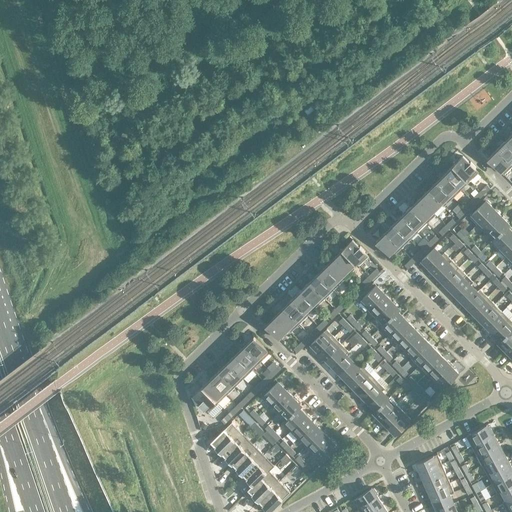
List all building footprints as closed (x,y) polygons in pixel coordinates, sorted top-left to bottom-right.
[(305,110),(308,114),(314,110),(311,105),(305,110)] [(511,147),(505,141),(496,149),(511,164),(511,163),(510,162),(511,160),(511,147)] [(511,165),(511,164),(496,149),(488,158),(504,174),(511,165)] [(463,156),(454,164),(470,181),(479,172),(475,168),(476,167),(470,162),(470,163),(463,156)] [(470,181),(454,164),(445,173),(461,189),(470,181)] [(461,189),(445,173),(437,181),(453,198),(461,189)] [(453,198),(437,181),(428,190),(444,206),(453,198)] [(486,185),(480,191),(483,194),(490,188),(486,185)] [(445,207),(444,206),(428,190),(419,198),(435,215),(437,216),(445,207)] [(483,194),(480,191),(473,198),(477,201),(483,194)] [(435,215),(419,198),(411,207),(427,223),(435,215)] [(469,216),(477,224),(494,208),(486,200),(469,216)] [(469,201),(463,208),(466,211),(473,205),(469,201)] [(427,223),(411,207),(402,215),(418,231),(427,223)] [(466,211),(463,208),(456,214),(459,218),(466,211)] [(501,216),(494,208),(477,224),(485,232),(501,216)] [(418,231),(402,215),(394,223),(410,240),(418,231)] [(509,224),(501,216),(485,232),(492,239),(490,241),(490,242),(509,224)] [(452,218),(445,225),(449,228),(455,222),(452,218)] [(410,240),(394,223),(385,232),(401,248),(410,240)] [(509,224),(490,242),(498,250),(511,235),(511,231),(507,226),(509,224)] [(449,228),(445,225),(439,231),(442,235),(449,228)] [(460,230),(456,233),(462,239),(466,236),(460,230)] [(401,248),(385,232),(376,241),(392,257),(401,248)] [(458,239),(453,234),(450,237),(455,242),(458,239)] [(435,235),(428,242),(432,245),(438,239),(435,235)] [(511,250),(511,235),(498,250),(505,257),(511,250)] [(472,242),(466,236),(462,239),(468,245),(472,242)] [(352,239),(343,248),(359,265),(368,256),(364,252),(365,251),(360,246),(359,247),(352,239)] [(463,244),(458,239),(455,242),(460,248),(463,244)] [(432,245),(428,242),(422,248),(425,251),(432,245)] [(475,245),(471,248),(477,254),(481,251),(475,245)] [(421,260),(429,268),(442,255),(434,247),(421,260)] [(359,265),(343,248),(335,257),(351,273),(351,272),(349,270),(356,263),(359,265)] [(472,254),(467,248),(464,251),(469,257),(472,254)] [(487,257),(481,251),(477,254),(483,261),(487,257)] [(418,252),(411,258),(414,262),(421,255),(418,252)] [(444,252),(442,255),(429,268),(436,275),(452,260),(444,252)] [(478,259),(472,254),(469,257),(474,262),(478,259)] [(351,273),(335,257),(326,265),(342,281),(351,273)] [(414,262),(411,258),(404,265),(408,268),(414,262)] [(459,267),(452,260),(436,275),(443,282),(459,267)] [(490,261),(487,264),(493,270),(496,267),(490,261)] [(487,268),(481,263),(478,266),(483,271),(487,268)] [(342,281),(326,265),(317,274),(333,290),(342,281)] [(466,274),(459,267),(443,282),(450,289),(466,274)] [(502,273),(496,267),(493,270),(499,276),(502,273)] [(376,268),(369,275),(373,278),(379,272),(376,268)] [(492,273),(487,268),(483,271),(489,277),(492,273)] [(333,290),(317,274),(309,282),(325,298),(333,290)] [(473,282),(466,274),(450,289),(457,297),(470,284),(473,282)] [(373,278),(369,275),(363,281),(366,285),(373,278)] [(502,279),(508,285),(511,282),(505,276),(502,279)] [(501,283),(496,277),(492,281),(498,286),(501,283)] [(325,298),(309,282),(300,290),(316,307),(325,298)] [(506,288),(501,283),(498,286),(503,291),(506,288)] [(477,291),(470,284),(457,297),(465,304),(480,289),(480,288),(477,291)] [(359,285),(352,292),(356,295),(362,289),(359,285)] [(360,301),(368,309),(384,293),(376,285),(360,301)] [(487,296),(480,289),(465,304),(472,311),(487,296)] [(316,307),(300,290),(292,299),(308,315),(316,307)] [(356,295),(352,292),(346,298),(349,302),(356,295)] [(392,301),(384,293),(368,309),(375,317),(392,301)] [(495,304),(487,296),(472,311),(479,319),(495,304)] [(308,315),(292,299),(283,307),(299,324),(308,315)] [(399,309),(392,301),(375,317),(382,324),(380,326),(381,327),(399,309)] [(341,302),(335,309),(338,312),(345,306),(341,302)] [(502,311),(495,304),(479,319),(486,326),(502,311)] [(299,324),(283,307),(274,316),(290,332),(299,324)] [(338,312),(335,309),(328,315),(332,319),(338,312)] [(400,309),(399,309),(381,327),(388,334),(404,318),(397,311),(400,309)] [(509,318),(502,311),(486,326),(493,333),(509,318)] [(350,314),(347,318),(353,324),(356,320),(350,314)] [(290,332),(274,316),(265,324),(279,338),(287,330),(290,332)] [(348,323),(342,317),(339,321),(344,326),(348,323)] [(412,326),(404,318),(388,334),(396,342),(412,326)] [(511,329),(511,321),(509,318),(493,333),(500,340),(498,342),(498,343),(511,329)] [(324,319),(318,326),(321,329),(328,322),(324,319)] [(362,327),(356,320),(353,324),(359,330),(362,327)] [(353,328),(348,323),(344,326),(350,331),(353,328)] [(321,329),(318,326),(311,332),(314,335),(321,329)] [(420,334),(412,326),(396,342),(403,350),(420,334)] [(311,344),(318,351),(334,336),(326,329),(311,344)] [(511,329),(498,343),(506,350),(511,343),(511,329)] [(365,330),(362,333),(368,339),(371,336),(365,330)] [(362,337),(357,332),(353,335),(359,341),(362,337)] [(427,342),(420,334),(403,350),(411,358),(427,342)] [(254,336),(245,345),(261,361),(270,352),(254,336)] [(307,336),(301,342),(304,346),(310,339),(307,336)] [(341,344),(334,336),(318,351),(326,359),(341,344)] [(377,342),(371,336),(368,339),(374,345),(377,342)] [(367,343),(362,337),(359,341),(364,346),(367,343)] [(304,346),(301,342),(294,349),(297,352),(304,346)] [(435,349),(427,342),(411,358),(419,365),(435,349)] [(348,351),(341,344),(326,359),(333,366),(348,351)] [(261,361),(245,345),(236,353),(252,369),(261,361)] [(377,349),(383,355),(386,351),(380,345),(377,349)] [(376,352),(371,347),(368,350),(373,355),(376,352)] [(442,357),(435,349),(419,365),(426,373),(442,357)] [(349,351),(348,351),(333,366),(340,373),(353,361),(346,354),(349,351)] [(392,357),(386,351),(383,355),(389,361),(392,357)] [(382,357),(376,352),(373,355),(378,361),(382,357)] [(252,369),(236,353),(228,361),(244,378),(252,369)] [(450,365),(442,357),(426,373),(434,381),(450,365)] [(244,378),(228,361),(219,370),(235,386),(244,378)] [(360,367),(353,361),(340,373),(347,381),(363,365),(362,365),(360,367)] [(391,367),(385,361),(382,365),(387,370),(391,367)] [(395,361),(392,364),(398,370),(401,367),(395,361)] [(278,365),(271,371),(274,375),(281,368),(278,365)] [(370,373),(363,365),(347,381),(354,388),(370,373)] [(458,373),(450,365),(434,381),(442,389),(458,373)] [(396,372),(391,367),(387,370),(393,375),(396,372)] [(407,373),(401,367),(398,370),(404,376),(407,373)] [(235,386),(219,370),(210,378),(226,395),(235,386)] [(274,375),(271,371),(265,378),(268,381),(274,375)] [(377,380),(370,373),(354,388),(361,395),(377,380)] [(405,381),(400,376),(396,379),(402,385),(405,381)] [(411,376),(407,380),(413,386),(417,382),(411,376)] [(226,395),(210,378),(202,387),(218,403),(226,395)] [(384,387),(377,380),(361,395),(369,403),(384,387)] [(261,397),(269,405),(286,389),(278,381),(261,397)] [(410,387),(405,381),(402,385),(407,390),(410,387)] [(260,382),(254,388),(257,391),(264,385),(260,382)] [(423,389),(417,382),(413,386),(419,392),(423,389)] [(218,403),(202,387),(193,396),(200,403),(199,403),(204,409),(205,408),(209,412),(218,403)] [(385,388),(384,387),(369,403),(375,409),(373,411),(374,412),(389,397),(382,390),(385,388)] [(257,391),(254,388),(247,395),(251,398),(257,391)] [(293,397),(286,389),(269,405),(277,413),(293,397)] [(424,390),(421,393),(427,400),(430,396),(424,390)] [(419,396),(414,391),(411,394),(416,399),(419,396)] [(390,396),(389,397),(374,412),(381,419),(396,404),(397,403),(390,396)] [(424,401),(419,396),(416,399),(421,405),(424,401)] [(301,405),(293,397),(277,413),(284,420),(282,423),(301,405)] [(243,399),(237,405),(240,408),(246,402),(243,399)] [(403,411),(396,404),(381,419),(388,427),(403,411)] [(240,408),(237,405),(230,411),(233,415),(240,408)] [(301,405),(282,423),(290,431),(306,415),(299,408),(301,405)] [(253,409),(250,413),(256,419),(259,415),(253,409)] [(411,419),(403,411),(388,427),(395,434),(411,419)] [(221,420),(225,423),(231,417),(228,413),(221,420)] [(265,422),(259,415),(256,419),(262,425),(265,422)] [(314,422),(306,415),(290,431),(298,438),(314,422)] [(243,433),(232,422),(212,441),(213,442),(214,441),(217,444),(214,447),(221,454),(243,433)] [(321,430),(314,422),(298,438),(298,439),(301,436),(307,443),(305,446),(321,430)] [(487,426),(486,424),(466,436),(471,446),(493,434),(489,425),(487,426)] [(268,425),(265,428),(267,430),(271,434),(274,431),(268,425)] [(267,430),(263,435),(267,440),(272,435),(271,434),(267,430)] [(329,438),(321,430),(305,446),(313,454),(329,438)] [(280,437),(274,431),(271,434),(272,435),(277,440),(280,437)] [(253,444),(243,433),(221,454),(222,454),(224,451),(228,455),(225,457),(232,464),(253,444)] [(499,443),(493,434),(471,446),(476,455),(499,443)] [(337,446),(329,438),(313,454),(316,452),(323,459),(337,446)] [(283,440),(280,443),(286,450),(289,446),(283,440)] [(504,453),(499,443),(476,455),(482,465),(504,453)] [(264,454),(253,444),(232,464),(232,465),(235,462),(238,466),(235,468),(242,475),(264,454)] [(451,447),(455,455),(459,452),(455,444),(456,446),(452,448),(451,447)] [(295,452),(289,446),(286,450),(292,456),(295,452)] [(453,458),(449,450),(449,451),(450,452),(446,454),(445,453),(449,460),(453,458)] [(464,460),(459,452),(455,455),(459,462),(460,462),(459,461),(463,459),(464,460)] [(509,462),(504,453),(482,465),(487,474),(509,462)] [(274,465),(264,454),(242,475),(243,476),(245,473),(249,476),(246,479),(252,486),(249,489),(274,465)] [(420,472),(421,473),(442,463),(437,454),(416,463),(417,464),(416,465),(419,472),(420,472)] [(299,456),(295,459),(301,465),(305,462),(299,456)] [(458,467),(454,460),(455,461),(451,463),(450,462),(454,469),(458,467)] [(311,468),(305,462),(301,465),(307,471),(311,468)] [(511,472),(511,467),(509,462),(487,474),(492,484),(511,472)] [(446,473),(442,463),(421,473),(425,482),(446,473)] [(461,466),(465,474),(470,471),(466,463),(465,463),(466,464),(462,467),(461,466)] [(274,465),(249,489),(249,490),(251,489),(254,492),(251,495),(258,502),(279,481),(269,470),(274,465)] [(462,474),(458,467),(454,469),(458,476),(458,475),(462,473),(462,474)] [(474,479),(470,471),(465,474),(470,481),(469,480),(473,478),(474,479)] [(511,485),(511,472),(492,484),(497,493),(511,485)] [(450,482),(446,473),(425,482),(429,491),(450,482)] [(468,485),(464,477),(464,478),(465,479),(461,481),(460,480),(464,487),(468,485)] [(269,511),(290,492),(279,481),(258,502),(259,502),(261,499),(265,503),(262,505),(268,511),(269,511)] [(454,491),(450,482),(429,491),(433,501),(454,491)] [(472,485),(476,492),(480,490),(476,482),(476,483),(472,486),(472,485)] [(472,492),(468,485),(464,487),(468,494),(468,493),(471,491),(472,492)] [(511,497),(511,485),(497,493),(497,494),(502,491),(506,500),(502,502),(502,503),(511,497)] [(373,489),(371,487),(352,500),(358,509),(377,496),(377,495),(378,495),(374,488),(373,489)] [(484,498),(480,490),(476,492),(480,500),(480,499),(484,497),(484,498)] [(454,492),(454,491),(433,501),(437,510),(458,501),(458,500),(453,502),(450,494),(454,492)] [(372,511),(383,505),(377,496),(358,509),(360,511),(372,511)] [(478,503),(474,496),(474,497),(471,499),(470,498),(474,505),(478,503)] [(508,511),(511,509),(511,497),(502,503),(507,511),(508,511)] [(458,511),(462,510),(458,501),(437,510),(437,511),(458,511)] [(482,504),(486,511),(491,509),(486,501),(486,502),(487,503),(483,505),(482,504)] [(482,510),(478,503),(474,505),(477,511),(481,509),(482,510)]
